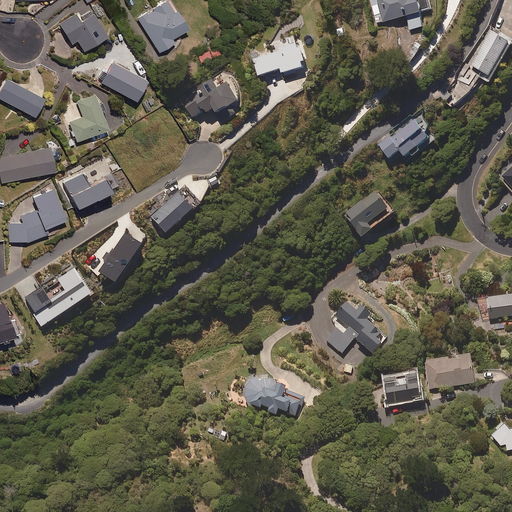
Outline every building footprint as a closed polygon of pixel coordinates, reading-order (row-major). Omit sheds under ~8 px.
[(173,9),(167,0),(164,0),(137,17),(159,51),(174,41),(172,37),(189,27),(176,7),(173,9)] [(428,10),(426,0),(370,0),(375,23),(407,17),(410,30),(423,27),(420,12),(428,10)] [(80,19),(75,12),(59,22),(72,42),(77,39),(84,49),(107,34),(92,11),(80,19)] [(511,44),(511,38),(488,26),(455,73),(455,79),(440,98),(451,108),(453,106),(459,110),(484,81),(489,84),(511,44)] [(309,65),(301,40),(288,44),(287,40),(273,44),(276,52),(255,59),(260,75),(284,68),(285,73),(309,65)] [(422,47),(416,43),(404,60),(409,64),(422,47)] [(223,55),(220,49),(201,56),(203,63),(223,55)] [(143,68),(136,57),(130,61),(138,72),(143,68)] [(146,78),(112,60),(101,81),(136,99),(146,78)] [(44,97),(6,77),(0,87),(0,96),(34,115),(44,97)] [(219,88),(213,78),(181,99),(193,118),(207,109),(210,113),(218,108),(221,113),(241,100),(229,81),(219,88)] [(101,110),(104,109),(101,102),(98,103),(94,93),(77,100),(83,115),(69,120),(77,140),(108,127),(101,110)] [(385,103),(376,94),(360,109),(369,118),(385,103)] [(439,138),(421,114),(395,134),(394,132),(384,139),(383,138),(377,142),(390,159),(400,152),(408,162),(439,138)] [(55,170),(50,146),(0,156),(0,176),(1,182),(55,170)] [(75,206),(117,184),(111,171),(118,168),(114,159),(106,163),(104,159),(63,181),(75,206)] [(511,167),(502,177),(511,187),(511,167)] [(206,206),(188,185),(150,219),(168,239),(206,206)] [(9,241),(27,240),(49,231),(47,226),(65,218),(53,189),(33,197),(38,209),(19,217),(21,222),(8,223),(9,241)] [(500,193),(495,191),(486,206),(491,209),(500,193)] [(380,201),(374,192),(342,217),(359,240),(394,214),(383,199),(380,201)] [(125,279),(123,278),(127,271),(132,275),(139,264),(134,261),(144,246),(126,234),(99,274),(119,287),(125,279)] [(93,296),(76,269),(59,280),(66,291),(51,301),(43,288),(27,299),(38,317),(36,318),(43,328),(93,296)] [(511,316),(511,297),(486,300),(488,319),(511,316)] [(0,339),(15,334),(2,301),(0,301),(0,339)] [(356,313),(346,304),(335,317),(349,329),(343,336),(337,330),(327,341),(342,354),(354,340),(372,355),(386,339),(366,321),(370,317),(360,308),(356,313)] [(493,324),(494,335),(499,335),(499,329),(504,329),(504,324),(493,324)] [(474,384),(470,357),(424,364),(428,391),(474,384)] [(419,402),(415,375),(383,379),(388,406),(419,402)] [(253,405),(263,409),(264,406),(270,409),(269,412),(278,415),(280,410),(296,417),(301,405),(303,405),(306,397),(288,390),(289,389),(277,384),(275,381),(273,379),(271,378),(268,377),(265,376),(263,376),(260,376),(257,377),(254,378),(252,380),(250,382),(248,384),(247,387),(247,390),(246,393),(247,396),(248,398),(249,401),(251,403),(253,405)] [(505,446),(506,451),(511,450),(511,430),(508,431),(501,424),(496,429),(498,431),(492,437),(502,447),(505,446)]
